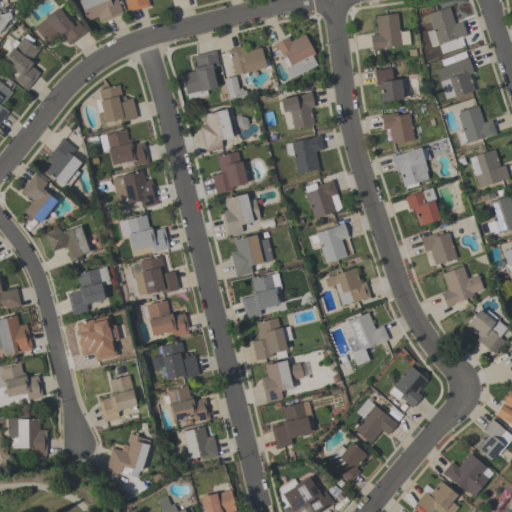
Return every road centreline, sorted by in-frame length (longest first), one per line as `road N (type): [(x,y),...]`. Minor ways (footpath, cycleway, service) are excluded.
road 1 (residential): [(145,39),(260,511)]
road 2 (residential): [(329,0),(352,151),(396,283),(423,346),(457,374),(461,392)]
road 3 (residential): [(0,169),(61,92),(108,54),(312,0)]
road 4 (residential): [(0,223),(41,292),(76,442)]
road 5 (residential): [(364,511),(461,392)]
